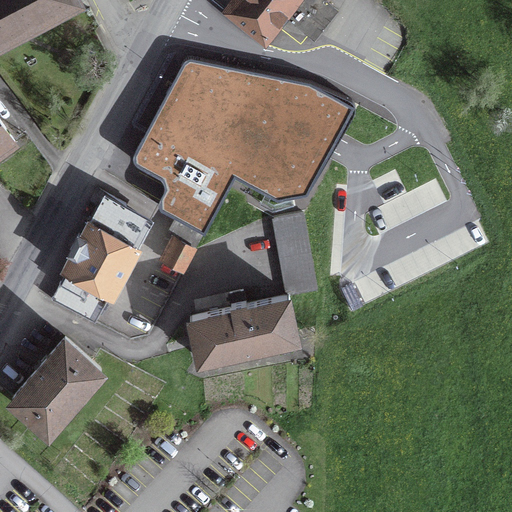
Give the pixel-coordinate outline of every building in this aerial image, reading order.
[(0,0),(0,45),(78,5),(75,0),(0,0)] [(315,38),(338,9),(326,0),(237,0),(229,11),(265,39),(284,14),(315,38)] [(176,213),(205,229),(236,173),(277,196),(308,190),(355,110),(356,106),(355,102),(353,99),(350,97),(310,79),(201,57),(186,85),(174,78),(163,97),(176,104),(142,165),(188,190),(176,213)] [(0,150),(14,140),(0,119),(0,150)] [(73,250),(64,267),(68,268),(111,291),(152,216),(125,202),(123,206),(103,196),(82,235),(79,233),(71,248),(73,250)] [(303,211),(274,217),(288,293),(317,288),(303,211)] [(183,267),(203,230),(178,215),(170,230),(174,236),(163,257),(183,267)] [(95,320),(111,291),(68,268),(52,297),(95,320)] [(297,334),(288,293),(246,302),(243,288),(229,291),(232,305),(191,314),(200,356),(297,334)] [(48,426),(101,366),(65,335),(13,395),(48,426)]
